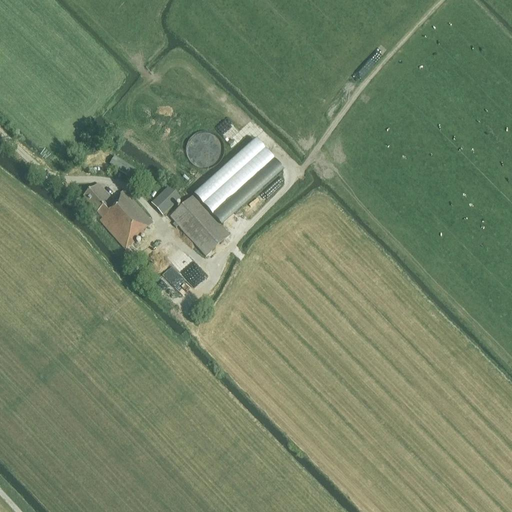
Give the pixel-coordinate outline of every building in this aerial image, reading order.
[(222,143),(221,142),(220,141),(219,139),(218,138),(217,137),(216,136),(215,135),(213,134),(211,133),(210,133),(208,132),(207,132),(205,132),(204,132),(202,132),(200,132),(199,132),(197,133),(195,134),(194,135),(192,136),(191,137),(190,138),(189,140),(188,141),(187,142),(187,144),(186,145),(186,146),(185,148),(185,150),(185,152),(185,153),(185,155),(186,156),(186,158),(187,159),(188,161),(189,162),(190,163),(191,165),(193,166),(194,167),(196,168),(198,169),(200,169),(202,170),(204,170),(206,170),(208,169),(210,169),(212,168),(213,168),(215,167),(217,165),(219,163),(220,162),(220,161),(221,160),(222,158),(222,157),(223,156),(223,154),(223,153),(223,151),(223,149),(223,148),(223,146),(222,144),(222,143)] [(229,237),(221,227),(282,172),(255,141),(170,218),(205,258),(229,237)] [(136,172),(114,158),(109,165),(131,179),(136,172)] [(110,205),(108,203),(111,200),(97,185),(82,198),(101,220),(99,222),(125,251),(144,234),(143,233),(153,224),(123,192),(114,200),(115,201),(110,205)] [(162,217),(180,200),(169,188),(150,205),(162,217)] [(164,275),(177,289),(186,281),(173,267),(164,275)]
